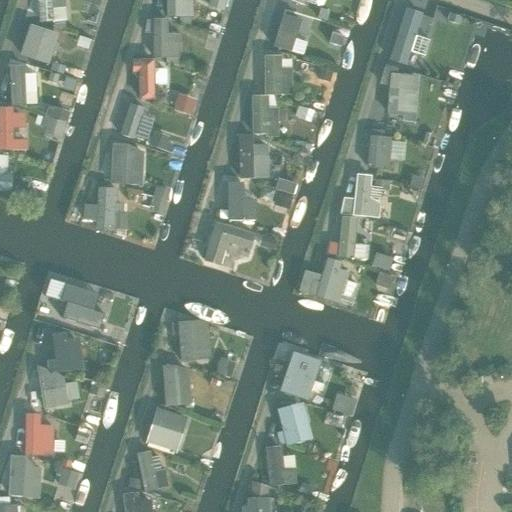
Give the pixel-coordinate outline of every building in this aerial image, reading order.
[(37,0),(39,22),(53,22),(52,8),(65,7),(64,0),(37,0)] [(190,0),(165,0),(166,18),(193,18),(193,1),(190,1),(190,0)] [(290,0),(291,13),(318,12),(317,0),(290,0)] [(294,15),(277,15),(277,54),(302,55),(303,39),(293,39),(294,15)] [(417,56),(421,18),(406,16),(402,55),(417,56)] [(153,19),(153,20),(146,20),(144,33),(153,33),(153,58),(166,58),(166,64),(178,66),(178,59),(179,59),(179,34),(167,34),(167,19),(153,19)] [(24,65),(51,65),(51,52),(38,52),(37,22),(23,22),(24,65)] [(281,56),(263,56),(264,95),(292,95),(292,68),(281,68),(281,56)] [(138,61),(132,61),(132,75),(138,75),(139,101),(158,101),(157,85),(154,85),(154,69),(156,69),(156,62),(155,59),(138,59),(138,61)] [(418,76),(397,75),(399,69),(385,65),(379,84),(389,85),(386,115),(402,116),(401,122),(405,122),(405,124),(415,125),(418,76)] [(24,66),(9,66),(11,106),(26,106),(26,105),(36,104),(36,92),(25,92),(24,66)] [(267,96),(251,97),(252,135),(265,134),(265,138),(278,138),(277,109),(268,109),(267,96)] [(139,105),(126,104),(126,142),(138,142),(138,126),(142,126),(142,120),(139,120),(139,105)] [(0,150),(28,150),(28,140),(13,140),(12,128),(25,128),(25,113),(13,113),(12,107),(0,107),(0,150)] [(238,136),(239,180),(268,179),(267,145),(253,146),(252,136),(238,136)] [(391,139),(369,137),(366,168),(389,170),(391,139)] [(111,144),(110,184),(142,185),(143,152),(127,144),(111,144)] [(6,173),(7,156),(0,155),(0,192),(4,193),(5,191),(11,192),(12,174),(6,173)] [(368,198),(371,177),(356,175),(354,199),(343,199),(339,216),(352,216),(378,219),(379,205),(368,198)] [(243,183),(227,183),(227,221),(255,221),(255,200),(243,200),(243,183)] [(117,189),(97,188),(96,206),(83,205),(82,220),(95,221),(95,231),(116,233),(116,229),(127,230),(128,213),(123,213),(123,204),(117,203),(117,189)] [(327,252),(338,254),(337,259),(353,260),(356,219),(341,218),(339,244),(329,243),(327,252)] [(215,222),(202,262),(220,267),(227,244),(250,251),(255,235),(215,222)] [(339,305),(349,273),(339,270),(341,263),(327,259),(321,276),(304,271),(298,292),(339,305)] [(79,325),(78,284),(56,284),(56,311),(63,311),(63,325),(79,325)] [(200,321),(177,322),(180,360),(209,358),(207,324),(200,321)] [(52,371),(56,373),(83,370),(79,339),(66,340),(66,334),(52,335),(55,361),(46,362),(47,369),(52,371)] [(291,357),(291,359),(287,359),(287,372),(291,372),(291,398),(307,398),(308,357),(291,357)] [(47,369),(42,368),(37,366),(43,408),(67,404),(63,378),(60,375),(56,373),(52,371),(47,369)] [(165,408),(191,405),(188,371),(174,366),(161,367),(165,408)] [(276,410),(286,446),(312,439),(303,403),(276,410)] [(187,418),(156,408),(146,443),(176,453),(187,418)] [(39,414),(25,414),(24,455),(52,456),(53,427),(39,427),(39,414)] [(265,448),(269,486),(296,483),(294,468),(283,469),(281,446),(265,448)] [(136,454),(144,493),(157,490),(157,489),(168,487),(165,469),(161,470),(158,456),(151,457),(149,452),(136,454)] [(10,455),(8,496),(23,498),(23,499),(38,500),(40,468),(34,468),(25,458),(10,455)] [(270,511),(270,499),(267,499),(268,487),(251,481),(249,500),(247,500),(247,508),(241,508),(241,511),(270,511)] [(122,494),(124,511),(151,511),(150,501),(139,502),(137,493),(122,494)] [(16,505),(9,505),(9,497),(0,497),(0,511),(20,511),(20,506),(16,506),(16,505)]
